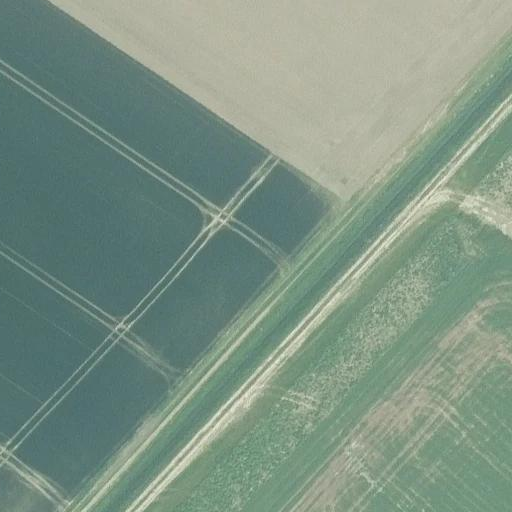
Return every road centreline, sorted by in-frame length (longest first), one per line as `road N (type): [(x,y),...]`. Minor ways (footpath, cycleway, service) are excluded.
road 1 (track): [(72,511),(511,39)]
road 2 (track): [(511,100),(132,511)]
